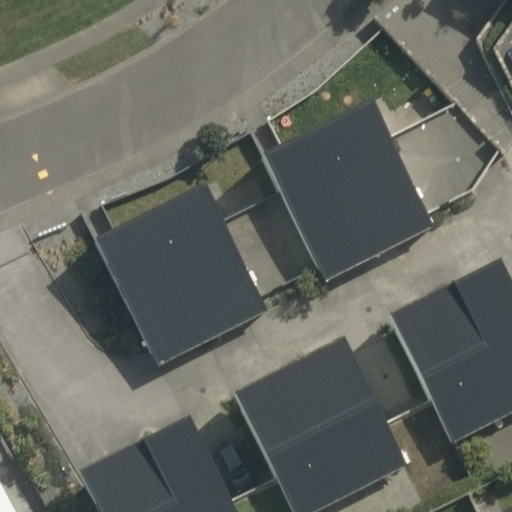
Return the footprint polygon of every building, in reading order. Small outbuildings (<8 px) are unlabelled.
[(253,159),(320,283),(429,225),(366,103),(253,159)] [(156,369),(268,313),(200,184),(86,241),(156,369)] [(511,414),(511,296),(493,260),(384,315),(451,445),(511,414)] [(230,394),(290,511),(313,511),(405,467),(339,338),(230,394)] [(74,471),(94,511),(235,511),(183,415),(74,471)] [(0,511),(12,511),(0,489),(0,511)]
